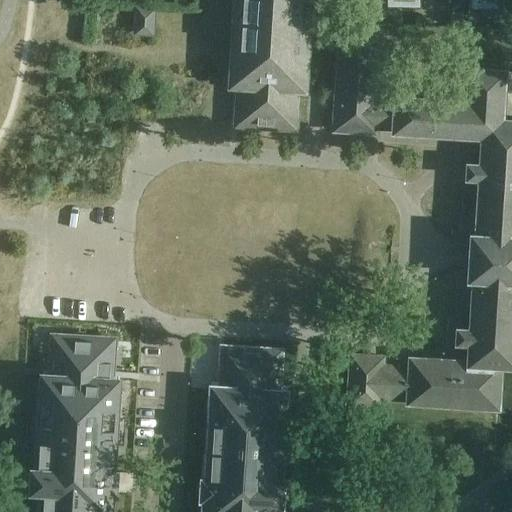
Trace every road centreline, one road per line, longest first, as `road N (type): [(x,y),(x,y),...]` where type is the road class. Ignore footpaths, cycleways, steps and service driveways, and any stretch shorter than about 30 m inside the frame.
road 1 (unclassified): [(412,251),(411,219),(393,185),(346,162),(173,154),(133,186),(126,227)]
road 2 (unclassified): [(144,310),(177,326),(357,332),(399,303),(412,251)]
road 3 (unclassified): [(144,310),(128,511)]
